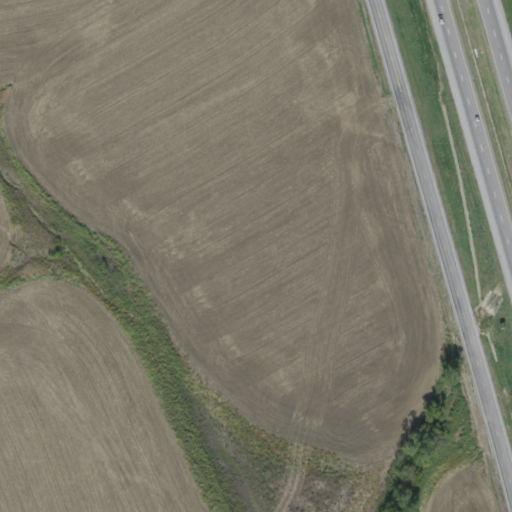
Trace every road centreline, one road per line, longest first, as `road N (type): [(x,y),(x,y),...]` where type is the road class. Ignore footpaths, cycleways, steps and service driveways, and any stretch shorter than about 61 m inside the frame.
road 1 (tertiary): [(511,488),(376,0)]
road 2 (motorway): [(442,0),(511,246)]
